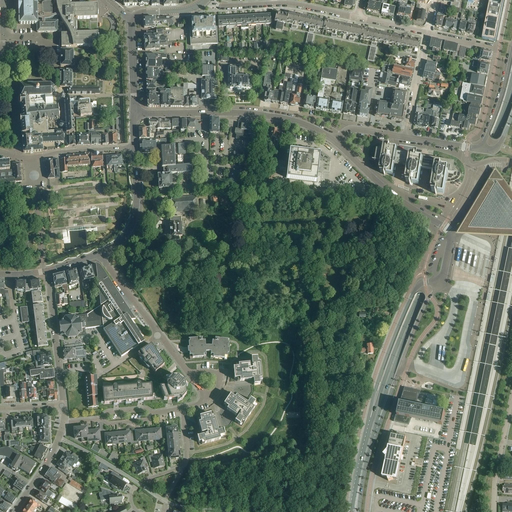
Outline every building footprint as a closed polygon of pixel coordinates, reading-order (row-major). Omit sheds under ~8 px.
[(55,0),(56,0),(56,2),(56,4),(56,7),(57,8),(57,10),(57,11),(58,13),(59,15),(57,15),(56,15),(54,15),(53,16),(52,16),(52,3),(51,3),(50,2),(49,2),(48,2),(47,2),(45,2),(44,3),(43,3),(42,4),(37,4),(36,0),(18,0),(19,3),(19,21),(19,24),(37,24),(37,33),(56,33),(58,21),(44,22),(44,20),(48,20),(50,19),(52,19),(53,18),(54,17),(55,17),(57,17),(58,17),(60,17),(61,19),(62,22),(63,23),(66,27),(66,28),(67,29),(68,31),(69,32),(70,34),(61,34),(61,48),(83,47),(98,47),(98,41),(98,33),(76,34),(76,19),(97,19),(97,5),(70,6),(70,0),(55,0)] [(367,11),(373,12),(375,3),(375,0),(371,0),(371,3),(368,2),(367,10),(367,11)] [(375,3),(373,12),(377,13),(377,12),(379,12),(380,6),(381,6),(382,0),(378,0),(378,4),(375,3)] [(381,14),(387,16),(389,7),(386,6),(387,0),(382,0),(382,5),(383,6),(381,14)] [(389,7),(387,16),(393,17),(395,8),(396,8),(397,0),(393,0),(392,7),(389,7)] [(396,16),(403,18),(406,6),(407,0),(406,0),(398,0),(397,8),(398,8),(396,16)] [(443,0),(443,2),(451,3),(450,7),(458,8),(460,3),(456,2),(456,0),(443,0)] [(491,2),(490,10),(500,12),(501,7),(500,7),(501,5),(501,4),(491,2)] [(406,6),(403,18),(404,19),(407,20),(408,19),(410,19),(412,11),(413,11),(415,4),(411,3),(410,7),(406,6)] [(416,5),(415,11),(418,12),(416,21),(423,23),(426,10),(419,9),(420,6),(416,5)] [(443,10),(442,13),(442,14),(438,14),(435,26),(436,27),(437,27),(438,27),(442,28),(443,24),(447,8),(446,8),(447,6),(442,5),(441,10),(443,10)] [(467,24),(467,22),(464,21),(463,20),(463,18),(464,10),(462,10),(461,16),(460,20),(461,20),(460,24),(459,30),(461,31),(462,32),(462,33),(464,33),(465,32),(467,24)] [(286,24),(286,22),(288,16),(287,16),(276,13),(274,22),(277,22),(275,30),(282,31),(283,24),(286,24)] [(286,22),(298,24),(300,16),(288,13),(287,16),(288,16),(286,22)] [(264,16),(262,16),(263,25),(270,25),(270,15),(267,16),(267,15),(264,15),(264,16)] [(298,24),(309,27),(311,18),(310,18),(310,17),(309,17),(308,18),(302,16),(301,15),(300,16),(298,24)] [(248,26),(247,17),(245,17),(245,16),(242,16),(242,17),(240,17),(240,26),(241,29),(248,28),(248,26)] [(448,28),(450,28),(452,16),(450,16),(449,19),(449,20),(445,20),(444,24),(443,28),(444,28),(444,29),(446,29),(447,29),(448,28)] [(452,16),(450,28),(452,29),(451,30),(452,30),(452,31),(455,31),(455,30),(456,31),(457,27),(458,27),(458,24),(459,20),(456,19),(456,22),(454,21),(454,20),(454,21),(455,17),(452,16)] [(489,16),(487,24),(497,26),(498,20),(497,20),(498,18),(499,18),(489,16)] [(143,19),(144,29),(154,28),(156,28),(156,23),(161,23),(161,24),(164,24),(167,24),(168,26),(174,25),(173,18),(155,19),(155,18),(143,19)] [(322,30),(323,30),(325,20),(324,21),(311,18),(309,27),(323,30),(322,30)] [(467,22),(470,23),(469,24),(467,33),(469,33),(469,34),(471,35),(472,34),(473,34),(474,30),(475,30),(475,26),(472,25),(473,24),(474,19),(468,18),(468,22),(467,22)] [(191,29),(189,30),(190,46),(218,45),(217,28),(215,28),(214,19),(201,19),(191,19),(191,29)] [(327,30),(338,32),(340,24),(328,21),(325,20),(323,30),(326,31),(327,30)] [(338,32),(349,35),(351,26),(350,26),(350,25),(349,25),(348,25),(342,24),(341,24),(340,24),(338,32)] [(360,38),(364,39),(366,29),(362,29),(362,28),(351,26),(349,35),(360,37),(360,38)] [(364,39),(378,42),(380,33),(366,30),(366,29),(364,39)] [(486,30),(484,37),(490,39),(493,40),(493,39),(494,39),(495,34),(495,32),(496,32),(486,30)] [(144,36),(145,44),(167,43),(166,38),(160,39),(160,36),(163,36),(163,31),(156,31),(156,32),(146,32),(146,36),(144,36)] [(378,42),(389,44),(391,35),(390,35),(389,34),(388,35),(382,34),(382,33),(381,33),(380,33),(378,42)] [(401,46),(402,38),(391,35),(389,44),(401,46)] [(401,46),(418,50),(420,41),(402,37),(402,38),(401,46)] [(430,48),(431,48),(430,52),(436,53),(437,50),(440,50),(441,48),(443,48),(444,43),(442,42),(438,41),(432,40),(430,48)] [(167,43),(145,44),(145,51),(159,50),(159,47),(167,47),(167,43)] [(444,51),(450,52),(452,44),(448,43),(445,43),(444,51)] [(452,44),(450,52),(453,53),(452,56),(458,58),(459,52),(457,51),(458,46),(455,45),(452,44)] [(375,65),(381,66),(384,51),(377,50),(375,65)] [(60,67),(73,67),(73,51),(61,51),(60,67)] [(479,60),(490,63),(492,53),(482,51),(481,56),(474,54),(473,59),(479,60)] [(406,64),(405,67),(413,69),(415,63),(411,62),(411,60),(407,59),(408,56),(397,54),(397,57),(404,58),(403,64),(406,64)] [(146,68),(162,68),(162,59),(167,59),(167,55),(145,55),(145,61),(146,61),(146,63),(145,64),(145,65),(146,66),(146,68)] [(295,69),(306,70),(308,62),(302,61),(302,62),(296,61),(295,69)] [(426,66),(425,72),(436,75),(437,73),(435,72),(436,69),(437,64),(427,62),(426,66)] [(477,73),(488,75),(490,66),(478,63),(473,62),(472,67),(478,68),(477,73)] [(388,67),(387,73),(411,78),(413,70),(384,63),(384,66),(388,67)] [(201,88),(201,99),(214,99),(216,99),(216,96),(214,96),(214,86),(218,87),(218,77),(214,77),(214,66),(202,66),(202,77),(205,77),(205,81),(201,81),(201,87),(201,88)] [(239,75),(239,66),(230,66),(230,69),(228,69),(228,74),(230,74),(230,77),(229,77),(229,89),(236,89),(237,92),(241,92),(242,89),(249,89),(251,89),(251,78),(249,77),(248,77),(247,77),(247,75),(239,75)] [(350,78),(362,80),(364,68),(352,66),(350,78)] [(321,79),(319,91),(318,91),(317,99),(315,110),(320,110),(320,111),(322,111),(327,112),(327,111),(329,112),(332,112),(338,113),(341,114),(342,104),(339,103),(339,101),(336,100),(336,103),(331,102),(329,102),(329,99),(325,99),(327,86),(330,86),(331,81),(335,82),(337,71),(323,68),(321,79)] [(146,70),(146,81),(162,81),(162,70),(146,70)] [(60,88),(67,88),(67,95),(95,95),(95,94),(100,94),(100,88),(95,88),(95,87),(72,87),(72,71),(60,71),(60,88)] [(425,72),(424,78),(429,80),(430,80),(431,80),(432,80),(432,81),(437,82),(438,78),(440,78),(440,76),(436,75),(425,72)] [(263,84),(270,85),(272,74),(265,73),(263,84)] [(409,84),(408,84),(409,80),(398,77),(398,79),(395,78),(395,79),(390,78),(390,75),(383,74),(381,85),(388,86),(388,85),(395,87),(396,84),(398,84),(404,86),(405,87),(408,87),(409,87),(409,86),(410,86),(409,85),(409,84)] [(467,79),(466,84),(485,88),(487,78),(472,75),(471,79),(467,79)] [(281,94),(279,104),(280,104),(281,105),(283,105),(287,105),(288,102),(289,98),(289,95),(291,95),(292,91),(293,84),(294,80),(290,79),(289,83),(287,83),(285,93),(282,93),(282,94),(281,94)] [(485,88),(466,84),(463,83),(462,87),(463,87),(460,100),(464,101),(463,102),(471,104),(471,107),(468,106),(467,106),(467,107),(466,107),(465,107),(465,108),(464,109),(464,110),(464,111),(464,112),(465,112),(465,113),(466,113),(466,114),(467,114),(469,114),(468,117),(460,116),(454,115),(452,122),(450,127),(459,129),(460,124),(463,124),(462,129),(469,131),(470,126),(475,127),(477,119),(476,119),(477,116),(479,116),(481,109),(480,109),(481,106),(482,106),(483,98),(482,98),(482,96),(483,96),(485,88)] [(22,118),(20,118),(20,123),(21,123),(21,124),(22,134),(24,153),(43,151),(42,143),(50,143),(64,142),(63,135),(62,135),(62,131),(48,132),(47,121),(59,119),(58,106),(46,108),(45,108),(45,104),(46,104),(47,103),(47,102),(47,101),(47,100),(46,100),(46,99),(45,99),(44,97),(45,97),(45,96),(51,96),(54,92),(54,88),(50,85),(21,85),(21,98),(20,98),(20,99),(19,99),(19,104),(20,104),(20,105),(21,105),(22,118)] [(295,106),(298,106),(299,104),(300,100),(299,100),(302,86),(298,85),(296,94),(296,97),(291,96),(290,105),(291,106),(293,106),(294,106),(295,106)] [(264,103),(270,103),(270,102),(271,103),(273,93),(269,92),(270,86),(267,86),(266,89),(264,101),(265,102),(264,103)] [(431,96),(436,96),(439,97),(439,95),(442,95),(442,91),(433,89),(434,86),(429,86),(428,93),(431,93),(431,96)] [(358,105),(359,105),(357,116),(367,118),(369,110),(367,109),(367,106),(369,106),(372,90),(365,89),(364,92),(361,91),(358,105)] [(169,96),(169,105),(170,105),(170,107),(170,108),(183,108),(183,90),(170,90),(170,91),(170,96),(169,96)] [(155,97),(155,98),(159,98),(160,98),(160,108),(169,108),(169,107),(169,105),(169,96),(170,96),(170,91),(165,91),(165,96),(155,97)] [(271,103),(272,103),(273,104),(274,104),(275,103),(278,104),(280,94),(278,93),(278,91),(274,91),(271,103)] [(374,116),(374,117),(388,119),(391,120),(393,121),(394,120),(403,122),(404,113),(405,113),(405,110),(405,107),(407,93),(392,91),(390,104),(377,102),(375,111),(374,112),(374,115),(374,116)] [(304,108),(308,109),(309,109),(313,109),(313,104),(314,105),(315,99),(317,99),(317,94),(314,94),(313,98),(305,97),(303,108),(304,108)] [(60,99),(61,99),(62,122),(61,122),(60,123),(59,124),(59,125),(59,126),(60,127),(61,127),(61,128),(62,128),(62,129),(63,129),(63,128),(66,128),(66,133),(68,133),(68,134),(69,134),(69,133),(74,133),(74,134),(74,133),(75,133),(75,132),(74,132),(74,127),(75,127),(75,126),(74,126),(74,122),(74,121),(73,116),(74,116),(74,115),(73,115),(73,110),(77,110),(77,112),(78,113),(80,112),(80,116),(80,117),(90,116),(90,118),(118,117),(117,95),(89,97),(89,100),(76,101),(76,99),(67,99),(66,97),(65,97),(64,96),(64,95),(63,95),(62,95),(61,95),(60,96),(60,97),(60,98),(60,99)] [(155,97),(147,97),(147,103),(147,107),(149,108),(152,108),(156,108),(159,108),(159,98),(155,98),(155,97)] [(190,108),(196,108),(196,106),(198,106),(198,97),(193,97),(193,99),(190,99),(190,108)] [(343,114),(354,116),(356,100),(355,98),(351,101),(351,104),(349,104),(350,102),(345,101),(343,114)] [(417,108),(414,124),(416,126),(418,126),(418,127),(420,125),(421,125),(423,115),(423,113),(424,109),(421,109),(417,108)] [(423,115),(421,125),(423,125),(424,128),(426,128),(428,126),(430,116),(431,116),(433,109),(432,109),(430,110),(426,110),(426,113),(425,113),(425,115),(423,115)] [(210,134),(219,134),(219,119),(214,119),(214,118),(210,118),(210,131),(210,134)] [(119,130),(118,119),(110,120),(110,128),(93,130),(93,131),(94,131),(94,135),(96,135),(95,131),(107,130),(107,135),(108,135),(109,135),(109,134),(109,130),(110,130),(110,131),(119,130)] [(149,121),(149,128),(149,130),(157,130),(157,121),(149,121)] [(170,121),(157,121),(157,130),(161,130),(171,129),(170,121)] [(187,121),(187,130),(190,130),(190,129),(195,129),(195,121),(187,121)] [(251,143),(254,144),(255,140),(255,139),(256,133),(258,133),(259,128),(256,127),(238,124),(237,130),(235,129),(234,134),(235,134),(235,135),(236,135),(236,139),(241,140),(241,137),(251,139),(251,143)] [(271,138),(270,139),(274,139),(273,147),(277,148),(279,140),(279,137),(280,137),(281,133),(276,132),(277,130),(272,129),(270,138),(271,138)] [(89,134),(77,135),(77,146),(101,145),(101,144),(101,136),(101,134),(96,135),(94,135),(94,131),(93,131),(91,131),(88,131),(89,134)] [(109,134),(109,135),(109,138),(108,138),(108,142),(109,142),(109,145),(117,145),(116,134),(109,134)] [(101,136),(101,144),(102,144),(102,146),(108,145),(109,145),(109,142),(108,142),(108,138),(109,138),(109,135),(108,135),(107,135),(101,135),(101,136)] [(67,147),(67,148),(69,146),(71,146),(75,146),(75,137),(69,137),(69,138),(67,138),(67,147)] [(139,141),(140,154),(156,153),(156,146),(167,145),(166,140),(139,141)] [(50,143),(42,143),(43,153),(35,154),(35,157),(35,159),(38,188),(51,187),(52,187),(64,199),(65,210),(67,228),(67,230),(68,230),(68,231),(85,229),(92,229),(92,226),(90,208),(90,206),(88,187),(72,189),(65,186),(60,183),(59,178),(60,178),(59,170),(58,160),(57,160),(57,152),(56,146),(51,147),(50,143)] [(417,184),(420,169),(421,159),(415,158),(415,155),(409,154),(409,157),(395,154),(396,149),(389,148),(389,146),(383,145),(382,152),(377,151),(375,163),(380,164),(379,169),(381,170),(380,172),(384,173),(392,174),(393,164),(407,167),(405,179),(406,179),(406,182),(410,183),(410,182),(417,184)] [(176,166),(176,167),(175,167),(174,147),(160,148),(162,168),(163,168),(163,175),(158,175),(158,176),(156,177),(156,180),(158,181),(159,189),(160,189),(160,192),(171,191),(171,189),(172,189),(171,175),(177,174),(177,175),(192,174),(191,165),(176,166)] [(268,182),(320,188),(322,173),(317,173),(319,155),(290,151),(289,162),(271,160),(268,182)] [(102,161),(103,161),(102,153),(99,153),(94,154),(90,154),(91,162),(92,168),(103,167),(102,161)] [(61,160),(61,173),(67,173),(67,167),(79,166),(90,165),(89,154),(82,155),(66,156),(66,159),(61,160)] [(109,166),(114,166),(114,157),(114,156),(109,156),(109,158),(107,158),(108,166),(106,166),(107,170),(109,170),(109,166)] [(114,166),(115,174),(117,173),(116,166),(117,166),(117,167),(122,167),(122,165),(123,165),(123,161),(121,161),(121,157),(114,157),(114,166)] [(421,159),(420,169),(422,169),(429,171),(429,172),(429,173),(430,173),(430,174),(430,175),(431,175),(431,176),(432,177),(433,177),(431,189),(432,189),(432,192),(435,192),(438,193),(443,194),(445,184),(445,182),(447,182),(448,182),(449,182),(450,182),(451,181),(452,181),(454,181),(455,180),(457,179),(458,178),(458,177),(459,177),(459,176),(459,175),(459,174),(459,173),(459,172),(459,171),(458,171),(457,170),(457,169),(456,169),(455,168),(454,167),(453,167),(454,164),(423,159),(421,159)] [(244,161),(245,177),(251,177),(251,171),(254,170),(254,160),(244,161)] [(0,162),(0,171),(10,170),(9,162),(0,162)] [(13,164),(13,169),(11,169),(10,171),(0,172),(0,183),(0,188),(15,186),(15,183),(21,182),(20,164),(13,164)] [(508,193),(511,174),(511,168),(510,168),(508,169),(506,170),(506,174),(504,173),(501,173),(501,170),(500,169),(497,169),(494,169),(491,170),(489,171),(484,175),(481,179),(457,231),(499,239),(500,230),(501,227),(502,224),(502,221),(503,217),(508,193)] [(171,198),(172,213),(197,211),(196,196),(171,198)] [(179,237),(182,236),(181,217),(170,218),(170,224),(171,237),(172,237),(172,241),(179,240),(179,237)] [(511,222),(502,221),(502,224),(501,227),(511,229),(511,222)] [(511,249),(509,249),(490,345),(496,346),(511,268),(511,249)] [(98,287),(94,289),(96,292),(99,290),(100,306),(87,315),(74,317),(75,316),(74,316),(70,317),(70,315),(68,316),(69,317),(65,317),(65,318),(63,321),(62,321),(59,322),(60,336),(64,336),(65,336),(68,338),(67,339),(68,339),(71,338),(71,340),(73,339),(73,338),(77,337),(77,338),(77,337),(82,337),(86,336),(85,329),(98,327),(103,327),(103,331),(121,358),(144,342),(130,321),(135,320),(130,312),(101,268),(100,267),(99,266),(97,265),(96,265),(95,265),(94,264),(96,266),(98,287)] [(84,281),(82,281),(83,289),(88,288),(87,280),(94,278),(91,267),(90,266),(86,268),(86,269),(81,270),(84,281)] [(66,273),(70,285),(71,287),(75,286),(75,285),(78,284),(78,280),(76,270),(71,272),(70,271),(69,271),(69,272),(68,272),(68,273),(66,273)] [(64,290),(64,293),(68,292),(67,285),(67,284),(65,273),(53,276),(53,277),(55,287),(60,286),(61,287),(62,287),(62,290),(64,290)] [(25,293),(30,293),(30,291),(40,290),(39,282),(38,281),(29,282),(29,286),(26,286),(26,282),(15,282),(15,291),(25,291),(25,293)] [(31,294),(33,304),(42,303),(43,302),(42,300),(41,292),(31,294)] [(68,292),(64,293),(64,294),(56,295),(55,295),(56,306),(67,305),(67,299),(67,298),(64,298),(64,296),(65,295),(68,295),(68,292)] [(33,307),(34,317),(44,316),(43,308),(43,306),(42,306),(42,305),(33,307)] [(20,308),(22,323),(29,322),(27,307),(20,308)] [(34,317),(36,327),(45,326),(45,323),(44,316),(34,317)] [(36,327),(37,337),(46,336),(45,329),(46,329),(46,326),(45,326),(36,327)] [(46,336),(37,337),(38,348),(47,346),(48,346),(48,343),(47,343),(46,336)] [(189,353),(189,359),(208,358),(227,360),(227,354),(229,354),(229,349),(228,349),(229,340),(215,339),(215,342),(208,341),(202,341),(202,339),(188,340),(189,348),(187,348),(188,353),(189,353)] [(128,361),(141,375),(147,374),(148,380),(150,379),(150,378),(164,364),(152,345),(128,361)] [(358,349),(359,353),(367,353),(368,355),(373,354),(372,345),(367,345),(367,349),(358,349)] [(489,346),(469,445),(476,447),(496,347),(489,346)] [(63,350),(63,357),(63,358),(64,359),(64,360),(74,359),(73,358),(84,357),(84,347),(72,349),(73,349),(63,350)] [(35,362),(35,363),(43,362),(43,360),(47,359),(47,358),(51,357),(50,353),(45,353),(44,353),(43,353),(43,354),(40,354),(40,351),(33,352),(33,354),(33,357),(34,357),(35,361),(35,362)] [(43,362),(35,363),(36,369),(45,368),(44,366),(52,365),(51,361),(52,361),(51,357),(47,358),(47,359),(43,360),(43,362)] [(253,385),(254,385),(254,386),(262,385),(260,357),(251,358),(251,359),(252,364),(233,366),(234,382),(251,381),(251,383),(253,383),(254,385),(253,385)] [(173,377),(164,364),(150,378),(150,379),(152,400),(168,398),(169,398),(173,398),(173,400),(180,399),(181,400),(186,394),(185,383),(178,377),(173,377)] [(30,372),(28,372),(29,377),(31,376),(31,377),(39,376),(38,374),(40,373),(41,380),(54,378),(53,371),(44,372),(44,370),(34,371),(30,372)] [(147,374),(141,375),(102,379),(101,379),(102,388),(104,404),(113,404),(113,402),(118,402),(118,403),(138,401),(138,400),(143,399),(143,401),(152,400),(150,379),(148,380),(147,374)] [(86,376),(86,378),(85,378),(88,408),(98,407),(97,392),(98,392),(96,377),(88,378),(87,377),(86,376)] [(38,392),(40,391),(45,391),(45,390),(53,389),(53,386),(54,386),(54,385),(54,382),(53,382),(53,381),(44,383),(45,388),(38,389),(38,392)] [(36,395),(36,390),(35,390),(32,390),(32,384),(27,384),(28,392),(29,392),(29,398),(32,397),(32,399),(36,399),(38,399),(38,395),(36,395)] [(7,399),(9,399),(12,399),(13,398),(14,398),(13,386),(6,387),(6,399),(7,399)] [(40,391),(41,394),(43,394),(43,397),(48,397),(48,399),(48,401),(52,401),(57,401),(57,396),(57,392),(52,392),(52,390),(40,391)] [(442,425),(445,412),(415,406),(420,395),(403,391),(394,422),(408,425),(411,418),(442,425)] [(235,422),(242,427),(257,404),(250,399),(250,400),(249,402),(247,400),(245,402),(232,393),(222,407),(238,417),(235,422),(235,421),(235,422)] [(202,436),(197,437),(199,446),(226,438),(225,435),(223,430),(221,431),(220,428),(217,429),(213,413),(197,418),(201,434),(202,436)] [(41,427),(41,430),(48,429),(48,428),(49,428),(48,418),(47,418),(47,417),(37,417),(38,421),(37,421),(37,423),(35,423),(35,428),(37,428),(38,428),(41,427)] [(22,419),(18,419),(18,428),(19,428),(20,433),(23,432),(23,428),(26,428),(25,418),(22,418),(22,419)] [(29,418),(25,418),(26,428),(29,428),(29,432),(31,432),(31,433),(34,433),(34,430),(33,430),(33,431),(32,431),(32,428),(33,428),(32,419),(29,419),(29,418)] [(75,439),(81,439),(80,429),(78,429),(78,428),(76,428),(72,433),(75,436),(75,439)] [(161,438),(164,438),(163,431),(160,431),(160,430),(158,430),(158,429),(156,429),(155,430),(154,430),(155,440),(161,440),(161,438)] [(167,438),(168,441),(178,440),(178,439),(178,438),(178,436),(177,436),(177,434),(167,435),(167,430),(163,431),(164,438),(167,438)] [(137,442),(143,441),(142,431),(141,432),(140,431),(138,431),(138,432),(133,432),(134,445),(137,444),(137,442)] [(130,445),(134,445),(133,432),(127,433),(127,432),(125,432),(124,433),(123,433),(124,443),(130,443),(130,445)] [(406,437),(391,434),(387,450),(383,455),(386,457),(382,477),(387,478),(388,481),(393,480),(397,480),(406,437)] [(34,447),(33,449),(43,455),(44,453),(45,453),(47,449),(40,445),(38,449),(37,449),(37,448),(34,447)] [(166,458),(169,458),(169,453),(179,452),(179,450),(179,448),(178,447),(178,446),(168,447),(169,451),(165,451),(166,458)] [(12,462),(12,463),(14,459),(16,455),(19,456),(20,455),(7,447),(0,448),(0,456),(1,457),(2,457),(3,457),(5,457),(6,458),(7,458),(8,459),(9,459),(10,460),(11,461),(12,462)] [(42,456),(43,455),(33,449),(32,452),(35,454),(35,453),(36,453),(34,457),(41,461),(43,457),(42,456)] [(62,457),(61,459),(68,464),(71,461),(73,463),(74,462),(75,462),(76,461),(77,462),(79,460),(72,455),(71,457),(65,454),(63,457),(62,457)] [(14,459),(12,463),(13,463),(10,467),(15,471),(15,473),(16,473),(16,472),(18,472),(19,471),(21,470),(29,475),(36,464),(24,457),(23,459),(20,457),(21,455),(20,455),(19,456),(16,455),(14,459)] [(153,462),(154,469),(164,467),(162,456),(153,458),(153,455),(148,456),(150,463),(153,462)] [(133,465),(138,475),(147,471),(144,465),(147,463),(144,457),(140,459),(141,462),(133,465)] [(68,464),(61,459),(59,461),(59,462),(57,465),(60,467),(58,469),(67,475),(68,473),(66,471),(67,468),(66,468),(68,464)] [(57,474),(58,473),(52,469),(50,469),(48,473),(47,472),(44,477),(61,488),(65,482),(60,479),(61,477),(57,474)] [(112,487),(117,490),(118,488),(122,491),(126,485),(119,481),(121,478),(112,472),(109,478),(112,479),(110,483),(113,485),(112,487)] [(18,490),(21,492),(26,486),(18,480),(19,479),(15,476),(16,477),(15,478),(12,481),(16,483),(14,486),(15,487),(13,490),(16,492),(18,490)] [(45,481),(43,484),(46,487),(49,489),(50,488),(54,491),(57,488),(52,484),(51,485),(45,481)] [(46,487),(43,484),(39,489),(45,494),(47,496),(50,497),(52,494),(48,491),(49,489),(46,487)] [(503,491),(504,492),(504,494),(511,493),(511,484),(505,484),(504,486),(503,486),(503,491)] [(0,497),(3,494),(7,496),(4,499),(12,505),(16,499),(8,494),(5,491),(0,487),(0,497)] [(122,503),(122,500),(123,500),(123,497),(121,497),(121,496),(114,497),(114,493),(102,489),(103,497),(102,497),(103,501),(109,500),(110,505),(114,504),(114,505),(118,505),(118,504),(122,503)] [(39,501),(47,506),(48,503),(49,500),(46,498),(47,497),(39,492),(38,495),(37,494),(36,494),(36,495),(35,495),(35,496),(35,497),(36,497),(40,500),(39,501)] [(3,501),(0,498),(0,501),(2,503),(0,506),(0,509),(3,511),(7,511),(11,507),(3,502),(3,501)] [(32,500),(29,504),(36,510),(37,508),(41,510),(42,509),(39,505),(38,504),(37,502),(35,502),(32,500)] [(511,511),(511,502),(508,503),(508,504),(503,504),(502,511),(511,511)]
